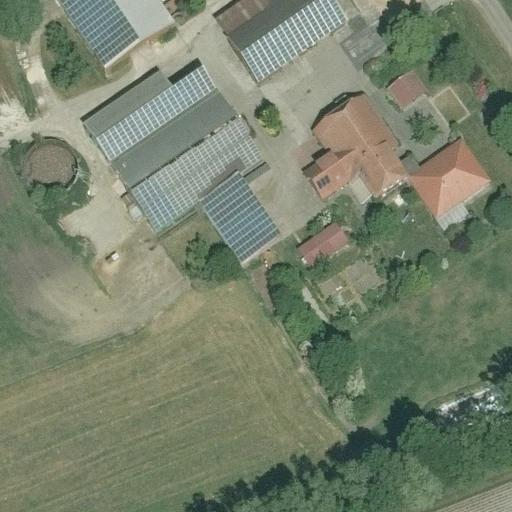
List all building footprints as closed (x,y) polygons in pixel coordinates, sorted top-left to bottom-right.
[(47,0),(105,85),(175,37),(150,0),(47,0)] [(226,44),(260,90),(347,29),(326,0),(264,0),(268,15),(226,44)] [(436,10),(427,16),(435,27),(443,21),(436,10)] [(243,274),(280,248),(237,184),(265,166),(184,61),(90,131),(158,236),(199,210),(243,274)] [(390,97),(404,116),(427,99),(413,79),(390,97)] [(364,105),(314,140),(329,162),(303,181),(322,208),(354,185),(373,211),(407,187),(443,238),(469,220),(461,208),(489,188),(460,147),(421,175),(411,162),(406,165),(364,105)] [(44,203),(53,204),(66,200),(72,194),(77,186),(79,175),(77,165),(72,158),(65,152),(57,149),(47,149),(38,152),(32,156),(27,163),(24,170),(24,181),(28,191),(36,199),(44,203)] [(311,275),(348,249),(335,232),(300,259),(311,275)]
